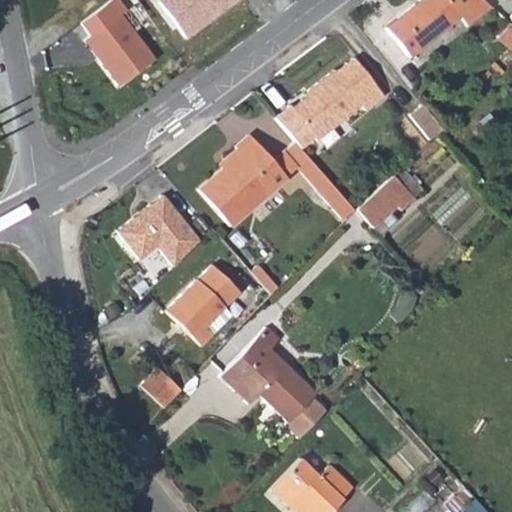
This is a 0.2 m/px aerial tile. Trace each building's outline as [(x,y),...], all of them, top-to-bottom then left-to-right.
[(163,0),(154,7),(181,43),(202,27),(198,22),(206,16),(210,21),(237,0),(163,0)] [(467,27),(491,7),(482,0),(416,0),(384,26),(409,57),(457,17),(467,27)] [(198,22),(202,27),(210,21),(206,16),(198,22)] [(114,17),(79,43),(113,89),(148,63),(114,17)] [(511,48),(511,24),(509,22),(497,38),(511,50),(511,48)] [(365,110),(384,94),(353,56),(335,70),(334,69),(311,86),(313,90),(274,120),(294,142),(298,148),(360,105),(365,110)] [(429,136),(441,126),(420,101),(409,112),(429,136)] [(270,160),(249,136),(235,148),(237,150),(219,166),(223,169),(197,191),(228,228),(285,178),(270,160)] [(342,217),(353,208),(298,148),(294,142),(283,151),(298,167),(342,217)] [(283,151),(270,160),(285,178),(298,167),(283,151)] [(422,188),(401,166),(354,210),(371,228),(395,206),(392,204),(406,191),(411,197),(422,188)] [(398,211),(411,197),(406,191),(392,204),(395,206),(398,211)] [(133,216),(115,230),(137,258),(155,245),(171,266),(197,240),(162,194),(148,205),(150,207),(135,219),(133,216)] [(133,216),(135,219),(150,207),(148,205),(133,216)] [(258,262),(248,271),(269,295),(278,286),(258,262)] [(196,280),(194,279),(165,310),(200,345),(213,333),(204,324),(222,306),(237,291),(238,289),(211,263),(196,280)] [(231,313),(222,306),(204,324),(213,333),(229,317),(231,313)] [(255,395),(297,436),(325,407),(267,349),(277,340),(264,327),(216,376),(245,404),(255,395)] [(175,388),(156,369),(138,386),(158,406),(175,388)] [(318,475),(300,456),(269,487),(285,502),(289,497),(293,501),(290,504),(298,511),(328,511),(341,499),(340,497),(350,488),(328,465),(318,475)] [(450,506),(454,511),(455,511),(473,496),(464,487),(446,503),(450,506)]
